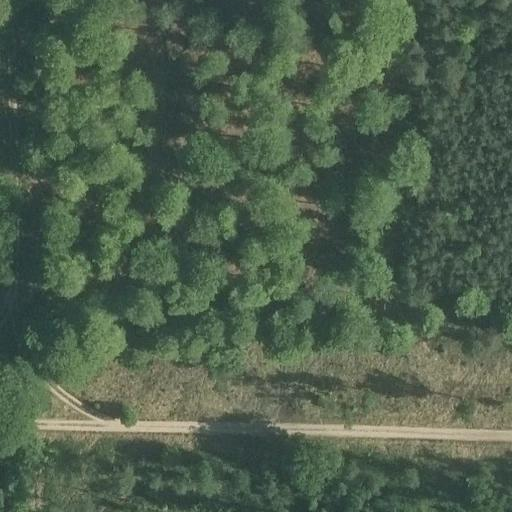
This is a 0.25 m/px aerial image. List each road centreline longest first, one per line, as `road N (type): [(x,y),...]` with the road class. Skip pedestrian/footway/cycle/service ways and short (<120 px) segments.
road 1 (track): [(511,438),(0,423)]
road 2 (track): [(22,0),(35,153),(13,301),(0,319)]
road 3 (track): [(13,301),(20,353),(108,426)]
